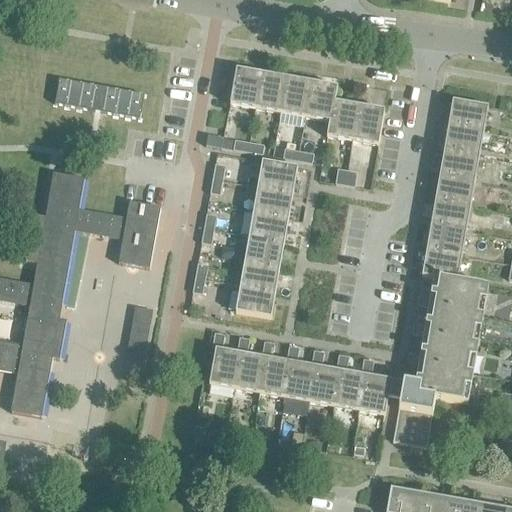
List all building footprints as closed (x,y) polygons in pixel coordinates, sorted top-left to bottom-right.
[(481,6),(479,15),(489,17),(490,8),(481,6)] [(229,107),(254,111),(261,76),(235,71),(229,107)] [(254,111),(279,116),(285,81),(261,76),(254,111)] [(279,116),(304,120),(310,85),(285,81),(279,116)] [(58,82),(53,106),(93,113),(99,114),(139,121),(143,97),(58,82)] [(304,120),(328,124),(329,125),(332,104),(333,104),(335,90),(310,85),(304,120)] [(325,139),(351,144),(357,109),(333,104),(332,104),(329,125),(328,124),(325,139)] [(451,104),(446,129),(482,135),(486,110),(451,104)] [(357,109),(351,144),(376,148),(383,113),(357,109)] [(446,129),(442,154),(477,160),(482,135),(446,129)] [(205,149),(220,152),(222,141),(207,138),(205,149)] [(223,141),(221,151),(232,153),(234,143),(223,141)] [(232,153),(246,156),(248,146),(234,143),(232,153)] [(248,146),(246,156),(261,158),(262,149),(248,146)] [(282,162),(296,165),(298,155),(283,152),(282,162)] [(442,154),(438,179),(473,185),(477,160),(442,154)] [(298,155),(296,165),(310,167),(312,157),(298,155)] [(260,164),(256,190),(291,196),(296,171),(260,164)] [(214,168),(211,182),(221,184),(224,169),(214,168)] [(334,187),(343,189),(346,174),(336,172),(334,187)] [(346,174),(343,189),(353,190),(356,176),(346,174)] [(122,243),(118,265),(117,265),(117,266),(148,272),(148,271),(158,212),(159,212),(159,210),(128,205),(128,206),(125,221),(77,213),(82,183),(83,183),(83,182),(52,176),(51,178),(52,178),(44,221),(32,219),(24,264),(36,266),(32,288),(0,282),(0,374),(17,377),(10,414),(9,415),(40,421),(41,419),(40,419),(51,361),(58,363),(65,324),(58,323),(53,322),(56,308),(60,309),(60,308),(73,234),(81,236),(82,235),(105,240),(113,241),(122,243)] [(438,179),(433,204),(469,210),(473,185),(438,179)] [(221,184),(211,182),(209,197),(218,198),(221,184)] [(256,190),(252,215),(287,221),(291,196),(256,190)] [(433,204),(429,228),(464,235),(469,210),(433,204)] [(252,215),(247,240),(282,246),(287,221),(252,215)] [(205,217),(202,232),(212,233),(215,219),(205,217)] [(429,228),(425,253),(460,259),(464,235),(429,228)] [(212,233),(202,232),(200,246),(210,248),(212,233)] [(247,240),(243,265),(278,271),(282,246),(247,240)] [(420,279),(437,282),(437,281),(455,285),(456,284),(460,259),(425,253),(420,279)] [(243,265),(239,289),(274,296),(278,271),(243,265)] [(196,267),(194,281),(203,283),(206,269),(196,267)] [(203,283),(194,281),(191,296),(201,297),(203,283)] [(397,411),(414,414),(430,417),(433,401),(460,406),(481,288),(456,284),(455,285),(437,281),(437,282),(435,296),(439,296),(438,302),(417,298),(415,308),(432,311),(430,324),(434,325),(433,331),(412,327),(410,337),(427,340),(424,354),(429,354),(428,360),(407,356),(405,366),(422,369),(419,382),(424,383),(423,389),(402,385),(397,411)] [(274,296),(239,289),(234,315),(269,321),(274,296)] [(131,322),(149,325),(151,313),(134,310),(131,322)] [(208,387),(234,392),(240,357),(235,356),(221,353),(223,338),(213,337),(210,352),(214,353),(208,387)] [(234,392),(259,396),(265,361),(260,360),(245,358),(248,343),(238,341),(235,356),(240,357),(234,392)] [(259,396),(284,401),(290,366),(285,365),(270,362),(273,347),(263,345),(260,360),(265,361),(259,396)] [(284,401),(308,405),(315,370),(310,369),(295,367),(298,351),(288,350),(285,365),(290,366),(284,401)] [(308,405),(333,410),(339,374),(335,373),(320,371),(323,356),(312,354),(310,369),(315,370),(308,405)] [(333,410),(358,414),(364,379),(359,378),(345,375),(347,360),(337,358),(335,373),(339,374),(333,410)] [(364,379),(358,414),(383,418),(389,383),(370,380),(372,365),(362,363),(359,378),(364,379)] [(397,411),(396,420),(412,423),(414,414),(397,411)] [(414,414),(412,423),(429,426),(430,417),(414,414)] [(396,420),(394,428),(411,431),(412,423),(396,420)] [(412,423),(411,431),(428,434),(429,426),(412,423)] [(394,428),(393,437),(410,440),(411,431),(394,428)] [(411,431),(410,440),(426,442),(428,434),(411,431)] [(391,445),(408,448),(410,440),(393,437),(392,444),(391,443),(391,445)] [(410,440),(408,448),(425,451),(425,449),(426,442),(410,440)] [(307,443),(306,451),(317,453),(319,445),(307,443)] [(354,451),(353,458),(362,459),(363,452),(354,451)] [(385,511),(416,511),(419,497),(410,495),(409,500),(403,499),(404,494),(389,492),(385,511)] [(416,511),(445,511),(448,502),(439,500),(438,505),(432,504),(432,499),(419,497),(416,511)] [(445,511),(475,511),(476,507),(468,505),(467,510),(460,509),(461,504),(448,502),(445,511)]
